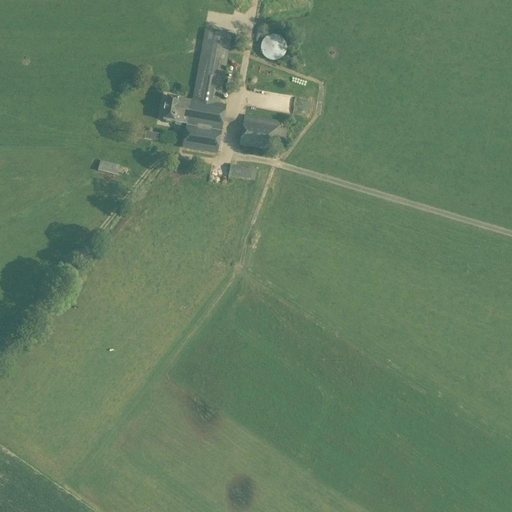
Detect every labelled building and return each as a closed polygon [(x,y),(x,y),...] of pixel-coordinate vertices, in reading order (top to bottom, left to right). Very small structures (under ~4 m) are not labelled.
[(200,57),(192,102),(167,98),(163,121),(186,125),(182,148),(217,155),(225,108),(219,107),(227,62),(231,35),(204,30),(200,57)] [(266,38),(263,41),(261,44),(260,49),(261,53),(263,57),(266,59),(270,61),(274,62),(278,61),(281,58),(284,55),(286,51),(286,47),(284,43),(282,40),(278,37),(274,36),(270,36),(266,38)] [(294,97),(293,114),(310,114),(310,98),(294,97)] [(279,122),(245,116),(240,147),(275,153),(275,151),(284,152),(287,131),(278,130),(279,122)] [(143,132),(143,140),(157,141),(157,133),(143,132)] [(119,166),(100,161),(97,172),(117,177),(119,166)] [(252,169),(230,165),(228,178),(250,181),(252,169)]
